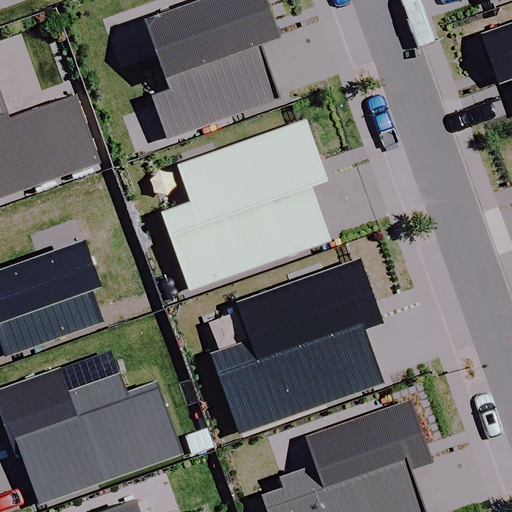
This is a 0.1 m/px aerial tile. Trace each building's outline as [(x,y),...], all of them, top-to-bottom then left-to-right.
[(149,100),(164,142),(276,102),(257,50),(277,43),(261,0),(213,0),(141,26),(165,94),(149,100)] [(511,19),(474,33),(491,82),(511,75),(511,74),(511,19)] [(0,118),(8,115),(0,92),(0,118)] [(0,199),(99,164),(73,99),(0,124),(0,199)] [(324,184),(303,125),(175,170),(188,206),(161,216),(188,292),(329,242),(310,189),(324,184)] [(79,250),(0,277),(0,350),(3,359),(100,325),(89,297),(95,295),(79,250)] [(246,344),(208,358),(237,438),(381,387),(361,333),(377,327),(355,265),(233,309),(246,344)] [(108,354),(0,392),(0,418),(13,455),(19,454),(38,507),(178,458),(153,388),(124,398),(108,354)] [(252,485),(261,511),(418,511),(403,470),(425,462),(404,401),(301,438),(311,464),(252,485)] [(129,511),(125,500),(91,511),(129,511)]
